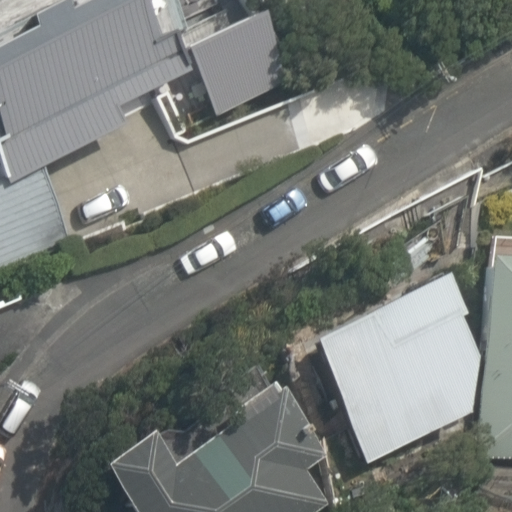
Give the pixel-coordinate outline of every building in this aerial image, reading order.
[(0,0),(0,128),(75,92),(62,66),(144,26),(131,0),(0,0)] [(270,0),(292,29),(329,0),(270,0)] [(471,459),(511,459),(511,260),(476,260),(471,459)] [(297,345),(358,464),(455,414),(458,358),(439,321),(446,318),(441,310),(450,306),(428,262),(378,287),(384,300),(297,345)] [(107,483),(126,511),(310,511),(348,487),(287,396),(197,456),(182,434),(107,483)]
